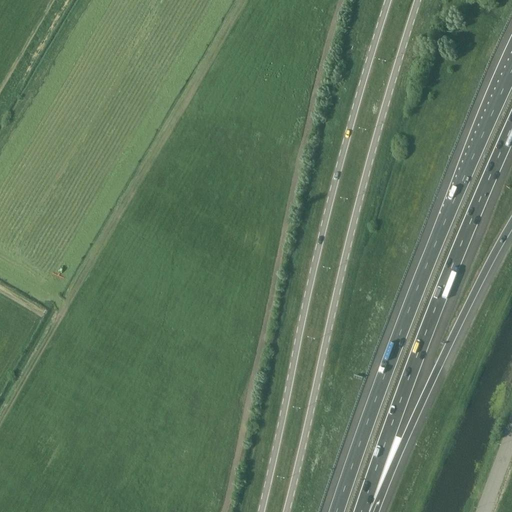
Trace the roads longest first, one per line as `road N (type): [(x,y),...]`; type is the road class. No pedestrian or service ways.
road 1 (secondary): [(286,511),(417,0)]
road 2 (secondary): [(388,0),(310,279),(261,511)]
road 3 (track): [(0,422),(243,0)]
road 4 (motorway): [(511,75),(401,328),(337,511)]
road 5 (motorway): [(362,509),(511,127)]
road 6 (motorway): [(362,509),(511,223)]
